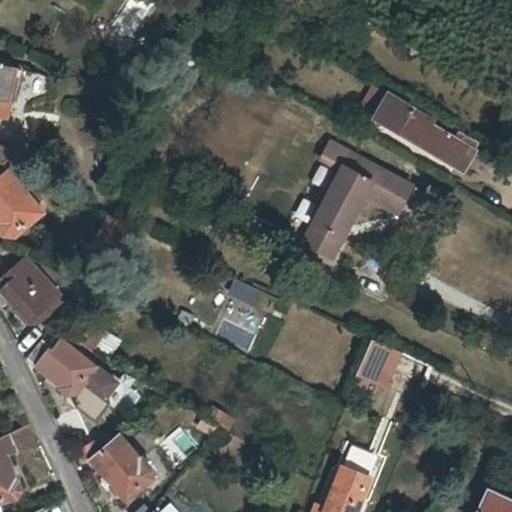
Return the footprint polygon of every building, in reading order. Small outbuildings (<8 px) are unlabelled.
[(0,113),(7,114),(17,71),(0,65),(0,113)] [(413,111),(386,96),(372,121),(399,137),(402,131),(408,135),(405,140),(463,173),(473,155),(409,119),(413,111)] [(11,150),(0,144),(0,162),(4,164),(11,150)] [(5,172),(26,195),(40,181),(11,167),(5,172)] [(342,238),(359,206),(372,212),(378,200),(384,189),(371,182),(343,167),(337,177),(313,223),(342,238)] [(24,222),(39,209),(26,195),(5,172),(0,176),(0,231),(5,236),(15,235),(27,226),(24,222)] [(121,224),(107,217),(98,238),(112,245),(121,224)] [(59,296),(25,261),(0,284),(0,289),(20,311),(18,314),(26,322),(37,323),(48,313),(45,310),(59,296)] [(228,297),(250,301),(253,285),(231,280),(228,297)] [(111,356),(121,340),(106,331),(96,347),(111,356)] [(371,380),(384,385),(397,350),(369,340),(351,389),(366,394),(371,380)] [(54,349),(42,341),(27,360),(62,386),(60,389),(69,396),(76,394),(79,390),(86,396),(91,391),(101,399),(107,399),(117,385),(92,365),(61,341),(54,349)] [(211,405),(204,416),(226,431),(234,420),(211,405)] [(16,453),(15,447),(36,438),(30,425),(0,438),(0,510),(2,510),(1,504),(18,500),(22,493),(18,482),(16,483),(8,455),(16,453)] [(140,462),(118,437),(107,447),(101,437),(81,448),(90,465),(94,463),(123,497),(134,488),(137,492),(151,479),(152,472),(142,460),(140,462)] [(355,511),(361,497),(335,486),(325,509),(316,505),(313,511),(355,511)] [(511,511),(511,504),(485,492),(476,511),(511,511)]
